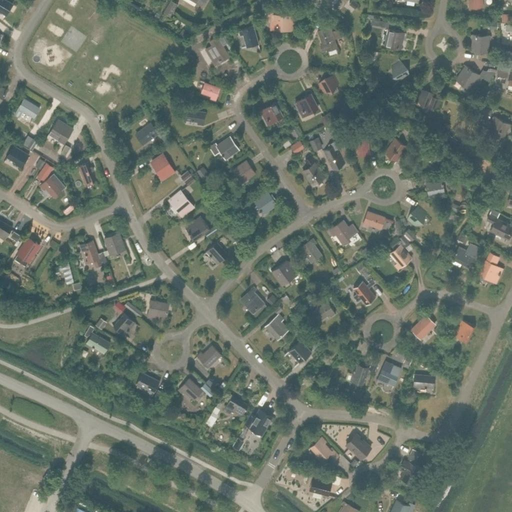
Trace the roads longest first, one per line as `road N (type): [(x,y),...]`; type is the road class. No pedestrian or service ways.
road 1 (tertiary): [(246,503),(0,378)]
road 2 (residential): [(126,204),(86,113),(17,64),(20,42),(45,0)]
road 3 (residential): [(306,216),(237,111),(243,87),(289,62)]
road 4 (residential): [(405,430),(429,438),(447,428),(501,315)]
road 5 (residential): [(302,411),(203,310)]
road 6 (residential): [(126,204),(64,230),(0,193)]
road 7 (residential): [(203,310),(268,241),(306,216)]
road 8 (residential): [(501,315),(433,294),(420,296),(381,332)]
road 9 (residential): [(203,310),(142,241),(126,204)]
